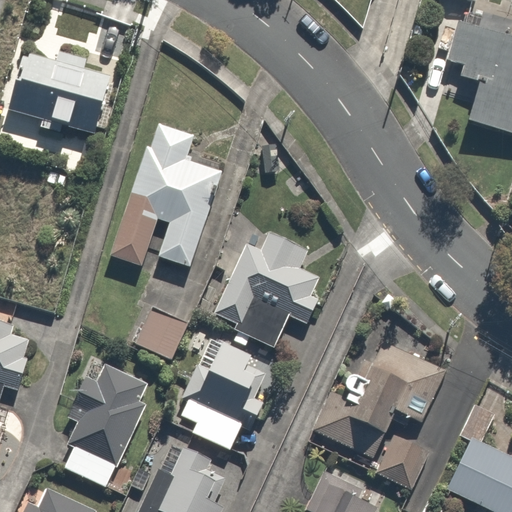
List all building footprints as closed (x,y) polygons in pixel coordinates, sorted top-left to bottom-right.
[(438,62),(452,66),(449,78),(465,83),(455,119),(511,135),(511,42),(449,24),(438,62)] [(9,52),(0,88),(0,112),(89,135),(103,76),(9,52)] [(148,135),(144,146),(137,143),(101,254),(135,265),(149,221),(161,224),(150,256),(187,268),(219,169),(181,157),(188,135),(145,121),(141,132),(148,135)] [(259,244),(241,237),(207,308),(235,320),(249,288),(301,310),(318,268),(296,259),(303,242),(266,227),(259,244)] [(180,326),(145,308),(128,343),(163,360),(180,326)] [(0,383),(15,387),(27,336),(0,328),(0,383)] [(211,341),(183,398),(224,418),(247,430),(261,401),(254,397),(268,370),(211,341)] [(407,357),(375,344),(365,370),(371,372),(354,413),(317,398),(303,433),(367,459),(363,468),(408,486),(422,451),(415,448),(446,370),(429,363),(431,357),(411,348),(407,357)] [(101,481),(141,382),(97,364),(94,371),(77,365),(56,418),(68,423),(60,443),(69,447),(61,465),(101,481)] [(0,446),(17,451),(23,428),(0,422),(0,446)] [(511,511),(511,461),(463,437),(437,488),(485,511),(511,511)] [(150,510),(149,511),(214,511),(232,471),(176,447),(149,510),(150,510)] [(365,500),(369,491),(356,486),(355,489),(316,472),(299,510),(302,511),(367,511),(371,503),(365,500)] [(35,511),(15,503),(11,511),(84,511),(86,509),(42,492),(35,511)]
